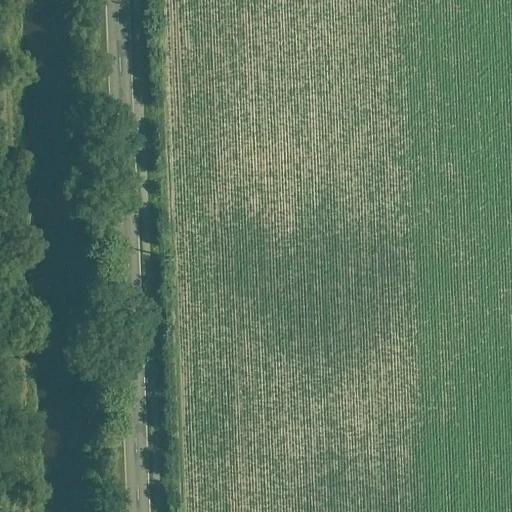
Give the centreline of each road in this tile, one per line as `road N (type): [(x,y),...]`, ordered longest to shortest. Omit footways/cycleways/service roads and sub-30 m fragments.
road 1 (tertiary): [(138,511),(117,0)]
road 2 (unclassified): [(0,117),(16,511)]
